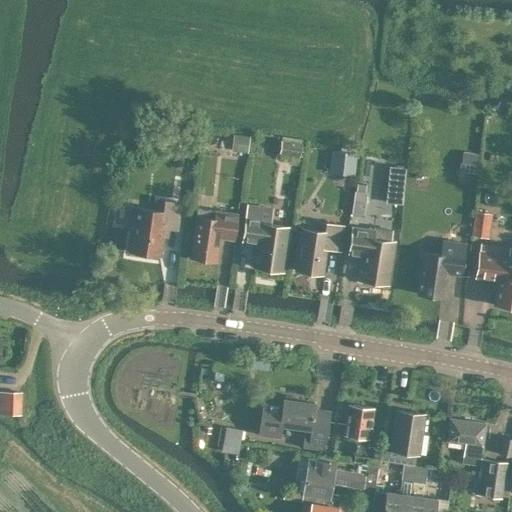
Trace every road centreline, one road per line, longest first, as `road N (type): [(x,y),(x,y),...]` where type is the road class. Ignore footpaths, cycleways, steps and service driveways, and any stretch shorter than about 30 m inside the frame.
road 1 (tertiary): [(511,373),(165,317),(126,316),(82,341)]
road 2 (tertiary): [(193,511),(78,409),(71,371),(82,341)]
